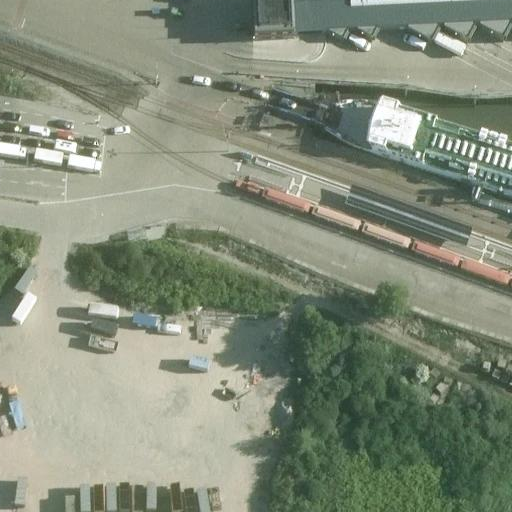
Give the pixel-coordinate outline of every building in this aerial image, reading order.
[(378,58),(385,44),(424,42),(444,53),(451,40),(460,40),(480,51),(488,38),(492,38),(511,49),(511,48),(511,0),(278,0),(282,51),(305,50),(322,48),(343,60),(351,47),(358,46),(378,58)] [(351,192),(344,211),(464,255),(472,234),(351,192)] [(9,313),(26,295),(21,290),(4,308),(9,313)] [(177,333),(177,309),(157,309),(156,333),(177,333)] [(263,324),(263,333),(293,334),(293,325),(263,324)]
